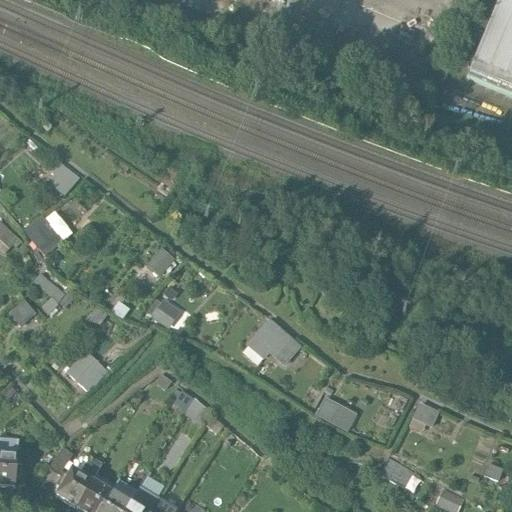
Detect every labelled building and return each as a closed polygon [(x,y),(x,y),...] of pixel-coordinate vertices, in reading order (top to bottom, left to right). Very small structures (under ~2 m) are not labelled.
[(511,0),(502,0),(473,69),(511,86),(511,0)] [(66,199),(80,180),(62,167),(48,186),(66,199)] [(42,255),(72,232),(61,218),(51,226),(44,218),(25,232),(42,255)] [(148,268),(161,279),(175,262),(162,251),(148,268)] [(43,313),(60,321),(75,292),(40,275),(34,288),(51,296),(43,313)] [(25,303),(11,317),(22,329),(36,314),(25,303)] [(170,331),(179,312),(161,304),(152,323),(170,331)] [(269,360),(287,372),(303,348),(267,324),(248,352),(266,364),(269,360)] [(88,354),(67,374),(88,396),(109,375),(88,354)] [(325,401),(317,421),(349,436),(358,416),(325,401)] [(420,407),(412,426),(432,435),(440,416),(420,407)] [(60,447),(47,467),(58,474),(71,454),(60,447)] [(0,487),(13,488),(15,457),(0,456),(0,487)] [(386,466),(382,479),(417,492),(422,479),(386,466)] [(51,493),(71,505),(87,479),(68,467),(51,493)] [(71,505),(81,511),(92,511),(106,490),(87,479),(71,505)] [(92,511),(119,511),(125,502),(106,490),(92,511)] [(444,511),(460,511),(466,500),(444,490),(435,508),(444,511)] [(119,511),(141,511),(125,502),(119,511)]
